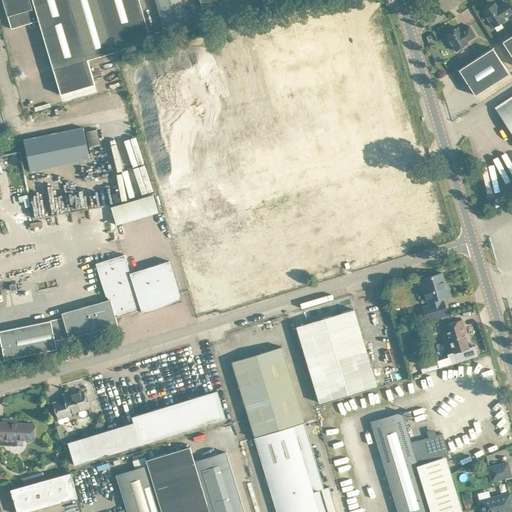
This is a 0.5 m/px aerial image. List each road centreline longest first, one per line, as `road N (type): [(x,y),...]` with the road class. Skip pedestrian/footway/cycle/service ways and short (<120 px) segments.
road 1 (unclassified): [(0,389),(470,244)]
road 2 (secondary): [(470,244),(408,30)]
road 3 (secondary): [(511,371),(470,244)]
